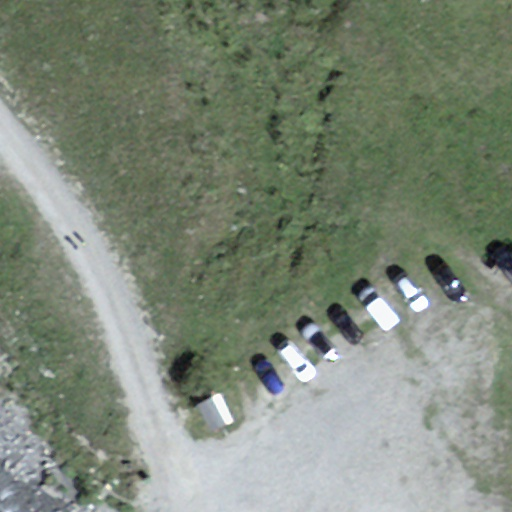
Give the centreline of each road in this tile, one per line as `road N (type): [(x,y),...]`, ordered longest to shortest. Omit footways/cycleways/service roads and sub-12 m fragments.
road 1 (track): [(189,511),(116,305),(69,221),(0,126)]
road 2 (track): [(511,511),(482,504),(306,511)]
